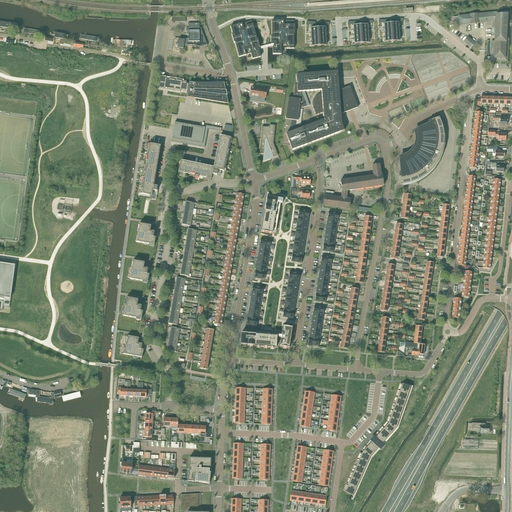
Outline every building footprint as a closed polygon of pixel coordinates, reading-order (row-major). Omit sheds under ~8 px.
[(492,36),(497,37),(497,41),(491,41),(490,60),(507,61),(509,26),(510,26),(511,21),(509,21),(510,11),(477,14),(470,15),(458,16),(459,25),(471,23),(471,24),(478,23),(492,21),(492,36)] [(16,22),(0,20),(0,29),(16,31),(16,22)] [(252,21),(231,27),(239,58),(251,55),(252,60),(261,58),(259,49),(258,50),(258,48),(260,47),(258,38),(257,39),(252,21)] [(271,21),(271,45),(273,44),(273,47),(272,47),(272,55),(281,55),(281,49),(294,49),(293,34),(295,34),(295,25),(283,25),(283,21),(271,21)] [(400,22),(382,23),(382,28),(382,33),(383,37),(383,43),(401,42),(400,36),(400,32),(400,27),(400,22)] [(178,39),(177,49),(183,50),(184,44),(187,44),(187,45),(194,45),(194,47),(199,47),(199,45),(203,45),(203,47),(207,45),(206,41),(206,42),(201,30),(201,28),(199,28),(199,23),(188,23),(188,38),(184,39),(184,40),(178,39)] [(370,24),(352,25),(353,30),(353,35),(353,39),(353,45),(371,44),(371,38),(371,33),(370,29),(370,24)] [(318,28),(311,28),(311,33),(311,37),(312,42),(312,47),(319,46),(326,46),(326,41),(325,37),(325,32),(325,27),(318,28)] [(471,48),(475,43),(468,37),(463,42),(471,48)] [(307,107),(309,106),(304,92),(318,91),(321,90),(321,93),(322,94),(320,94),(318,95),(317,95),(316,96),(315,97),(314,98),(313,99),(313,100),(312,101),(312,102),(312,103),(312,104),(312,105),(312,106),(313,107),(313,108),(316,115),(318,114),(323,113),(323,115),(323,116),(323,117),(323,118),(324,120),(317,122),(316,123),(313,124),(301,128),(286,134),(292,151),(307,145),(344,131),(341,124),(340,124),(339,115),(358,108),(350,86),(337,91),(336,79),(338,79),(337,72),(296,75),(296,82),(297,82),(298,85),(295,85),(293,98),(288,98),(285,119),(286,120),(291,120),(296,121),(298,121),(299,108),(300,108),(301,108),(302,108),(303,108),(304,107),(305,107),(307,107)] [(186,90),(187,84),(186,82),(183,82),(183,83),(182,83),(182,81),(177,80),(177,82),(175,81),(175,80),(167,79),(167,77),(165,77),(165,78),(161,78),(161,79),(160,79),(159,87),(159,88),(163,89),(163,88),(165,88),(165,89),(173,91),(173,89),(175,90),(175,91),(180,92),(181,90),(182,90),(181,91),(184,91),(186,90)] [(228,104),(227,99),(227,98),(228,97),(228,96),(228,95),(228,94),(228,93),(228,92),(228,91),(227,90),(226,89),(226,88),(225,88),(225,87),(224,83),(223,83),(195,84),(195,83),(189,82),(187,97),(193,98),(228,103),(228,104)] [(264,102),(266,90),(254,88),(254,87),(252,87),(250,100),(264,102)] [(320,94),(322,94),(321,93),(321,90),(318,91),(304,92),(309,106),(316,123),(317,122),(324,120),(323,118),(323,117),(323,116),(323,115),(323,113),(318,114),(316,115),(313,108),(313,107),(312,106),(312,105),(312,104),(312,103),(312,102),(312,101),(313,100),(313,99),(314,98),(315,97),(316,96),(317,95),(318,95),(320,94)] [(487,104),(487,97),(481,97),(481,99),(477,99),(477,105),(480,105),(480,104),(487,104)] [(491,124),(499,124),(507,124),(507,118),(495,117),(495,114),(489,114),(489,117),(491,117),(491,124)] [(439,117),(431,120),(428,121),(429,123),(415,130),(417,134),(417,137),(417,141),(416,145),(413,151),(410,154),(407,156),(403,158),(399,158),(401,173),(398,174),(399,177),(401,185),(410,183),(411,183),(419,180),(426,175),(427,175),(433,169),(433,168),(438,162),(438,161),(441,154),(442,153),(443,145),(444,144),(444,135),(443,128),(442,127),(439,117)] [(173,128),(171,142),(204,148),(208,129),(221,131),(221,128),(205,125),(205,128),(202,127),(181,124),(175,122),(173,128)] [(264,154),(264,161),(270,158),(270,157),(272,157),(272,158),(278,156),(273,144),(275,125),(269,125),(269,127),(262,127),(259,153),(264,154)] [(202,178),(202,177),(211,179),(212,174),(217,175),(218,170),(224,171),(231,138),(227,137),(227,136),(222,134),(214,169),(179,161),(178,167),(179,167),(178,172),(196,175),(196,177),(202,178)] [(156,191),(157,187),(152,186),(159,144),(153,143),(153,145),(148,144),(139,194),(150,196),(151,191),(156,191)] [(504,157),(504,152),(500,152),(500,150),(495,150),(495,160),(497,160),(497,157),(504,157)] [(495,173),(503,173),(503,166),(496,166),(496,163),(492,163),(492,169),(496,169),(495,173)] [(347,191),(384,186),(382,175),(381,175),(379,165),(372,166),(374,176),(340,181),(342,192),(341,198),(324,196),(323,205),(350,209),(351,199),(346,199),(347,191)] [(306,177),(295,176),(294,176),(294,180),(301,181),(301,184),(310,185),(311,177),(310,177),(306,177)] [(267,196),(261,231),(272,233),(276,213),(279,214),(280,204),(282,204),(283,199),(267,196)] [(299,210),(298,216),(308,218),(309,211),(299,210)] [(329,212),(328,218),(338,220),(339,213),(329,212)] [(298,216),(297,223),(307,224),(308,218),(298,216)] [(328,218),(327,225),(337,226),(338,220),(328,218)] [(154,245),(156,238),(153,237),(154,232),(150,232),(151,226),(140,224),(139,231),(138,231),(136,242),(154,245)] [(327,225),(326,231),(336,233),(337,226),(327,225)] [(326,231),(324,238),(335,240),(336,233),(326,231)] [(295,236),(294,242),(304,244),(305,237),(295,236)] [(261,239),(260,245),(270,247),(271,241),(261,239)] [(294,242),(293,248),(303,250),(304,244),(294,242)] [(324,244),(323,251),(333,252),(334,246),(324,244)] [(260,245),(258,252),(269,254),(270,247),(260,245)] [(293,248),(292,255),(297,256),(302,256),(303,250),(293,248)] [(258,252),(257,258),(268,260),(269,254),(258,252)] [(322,256),(321,262),(331,264),(332,257),(322,256)] [(257,258),(256,265),(267,266),(268,260),(257,258)] [(15,261),(0,259),(0,310),(2,310),(2,307),(9,308),(15,264),(15,261)] [(462,265),(461,268),(469,269),(470,266),(465,266),(465,260),(458,259),(458,265),(462,265)] [(148,282),(149,275),(147,274),(148,269),(143,268),(144,263),(133,261),(132,268),(131,268),(130,279),(148,282)] [(321,262),(320,269),(330,270),(331,264),(321,262)] [(256,265),(255,271),(260,272),(266,273),(267,266),(256,265)] [(471,269),(469,269),(461,268),(461,271),(464,271),(464,278),(471,278),(471,272),(470,272),(471,269)] [(320,269),(319,275),(329,277),(330,270),(320,269)] [(319,275),(318,281),(328,283),(329,277),(319,275)] [(289,278),(288,285),(298,286),(299,280),(294,279),(289,278)] [(318,281),(317,288),(327,289),(328,283),(318,281)] [(288,285),(287,291),(297,293),(298,286),(288,285)] [(287,291),(286,298),(296,299),(297,293),(287,291)] [(252,292),(251,299),(261,301),(262,294),(257,293),(252,292)] [(316,294),(315,301),(325,303),(326,296),(316,294)] [(141,319),(143,312),(140,311),(141,306),(137,305),(138,300),(127,298),(126,305),(125,305),(123,316),(141,319)] [(286,298),(285,304),(295,306),(296,299),(286,298)] [(251,299),(250,305),(260,307),(261,301),(251,299)] [(285,304),(284,310),(289,311),(294,312),(295,306),(285,304)] [(250,305),(248,312),(259,313),(260,307),(250,305)] [(314,306),(313,312),(323,314),(324,307),(314,306)] [(248,312),(247,318),(253,319),(258,320),(259,313),(248,312)] [(311,325),(310,332),(320,333),(321,327),(311,325)] [(283,326),(280,347),(289,348),(292,328),(283,326)] [(206,335),(212,336),(213,330),(204,328),(204,332),(206,332),(206,335)] [(310,332),(309,338),(319,340),(320,333),(310,332)] [(241,333),(240,345),(276,348),(277,336),(270,336),(270,334),(255,333),(255,334),(241,333)] [(142,357),(143,350),(141,349),(142,344),(138,344),(139,338),(128,336),(126,343),(124,354),(142,357)] [(309,338),(308,345),(318,346),(319,340),(309,338)] [(203,348),(210,349),(211,343),(205,342),(202,341),(202,345),(204,345),(203,348)] [(420,344),(414,343),(405,342),(405,348),(412,349),(412,355),(419,356),(419,354),(423,355),(424,345),(420,344)] [(202,355),(209,356),(210,349),(203,348),(201,348),(201,351),(203,352),(202,355)] [(201,362),(208,363),(209,356),(202,355),(200,355),(199,358),(202,358),(201,362)] [(207,370),(208,363),(201,362),(199,361),(198,365),(201,365),(200,368),(207,370)] [(120,396),(126,396),(127,381),(125,381),(125,382),(124,382),(124,386),(125,386),(125,389),(120,389),(120,387),(118,387),(117,393),(120,394),(120,396)] [(388,423),(375,438),(382,445),(397,428),(411,387),(402,384),(388,423)] [(26,401),(27,396),(9,389),(7,394),(26,401)] [(305,391),(304,398),(313,400),(314,393),(305,391)] [(83,399),(81,392),(62,397),(64,404),(83,399)] [(332,395),(331,402),(340,404),(341,396),(332,395)] [(304,398),(303,405),(312,407),(313,400),(304,398)] [(331,402),(330,409),(339,410),(340,404),(331,402)] [(303,405),(302,412),(311,414),(312,407),(303,405)] [(330,409),(329,416),(338,417),(339,410),(330,409)] [(146,413),(145,417),(144,417),(144,420),(145,421),(152,422),(153,416),(154,416),(154,414),(156,414),(156,411),(149,411),(149,413),(146,413)] [(302,412),(301,419),(310,421),(311,414),(302,412)] [(329,416),(328,423),(337,425),(338,417),(329,416)] [(301,419),(300,426),(309,428),(310,421),(301,419)] [(152,422),(145,421),(144,429),(152,430),(152,424),(153,424),(154,422),(152,422)] [(328,423),(327,430),(336,432),(337,425),(328,423)] [(490,433),(490,427),(484,427),(485,424),(472,423),(472,424),(468,424),(468,428),(471,428),(471,429),(480,429),(479,432),(490,433)] [(206,426),(198,426),(198,434),(198,436),(205,437),(206,429),(206,426)] [(144,437),(146,437),(146,440),(156,441),(157,437),(152,437),(152,432),(153,432),(153,430),(152,430),(144,429),(144,437)] [(478,450),(478,440),(463,439),(462,449),(478,450)] [(362,453),(345,492),(353,496),(370,457),(379,448),(372,441),(362,453)] [(297,446),(296,453),(306,455),(306,448),(297,446)] [(324,450),(323,457),(332,458),(333,451),(324,450)] [(296,453),(295,460),(305,462),(306,455),(296,453)] [(323,457),(322,464),(331,465),(332,458),(323,457)] [(211,459),(189,458),(189,469),(190,469),(190,470),(189,470),(187,481),(209,484),(210,473),(209,472),(209,470),(210,470),(211,459)] [(295,460),(294,467),(304,468),(305,462),(295,460)] [(322,464),(321,471),(330,472),(331,465),(322,464)] [(139,465),(138,475),(145,476),(147,466),(139,465)] [(145,476),(153,477),(154,467),(147,466),(145,476)] [(153,477),(160,478),(161,468),(154,467),(153,477)] [(294,467),(293,474),(303,476),(304,468),(294,467)] [(160,478),(168,478),(169,469),(161,468),(160,478)] [(321,471),(320,478),(329,479),(330,472),(321,471)] [(293,474),(292,481),(302,483),(303,476),(293,474)] [(320,478),(319,485),(328,487),(329,479),(320,478)] [(291,491),(290,500),(297,502),(298,492),(291,491)] [(298,492),(297,502),(304,502),(305,493),(298,492)] [(305,493),(304,502),(311,503),(312,494),(305,493)] [(201,511),(202,503),(202,494),(192,494),(181,495),(180,503),(180,511),(184,511),(187,511),(201,511)] [(312,494),(311,503),(318,504),(319,495),(312,494)] [(166,505),(173,505),(173,495),(165,495),(166,505)] [(319,495),(318,504),(325,505),(326,496),(319,495)] [(137,497),(137,506),(145,506),(144,496),(137,497)]
